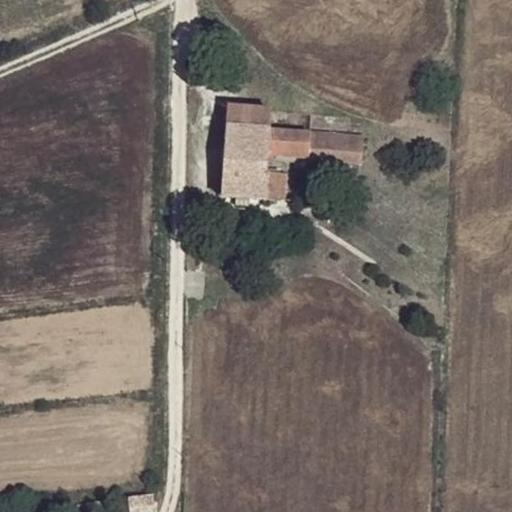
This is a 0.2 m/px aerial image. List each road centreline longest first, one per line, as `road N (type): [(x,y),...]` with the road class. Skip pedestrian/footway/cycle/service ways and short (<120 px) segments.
road 1 (unclassified): [(176,511),(189,0)]
road 2 (track): [(0,73),(173,0)]
